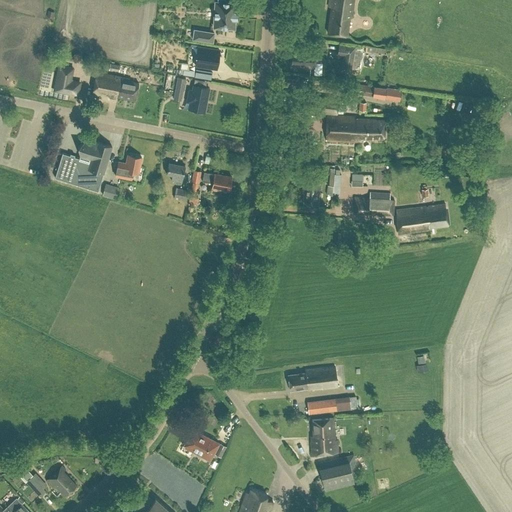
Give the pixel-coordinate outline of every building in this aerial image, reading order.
[(328,0),(328,6),(331,6),(327,32),(347,35),(350,17),(351,17),(353,0),(328,0)] [(213,27),(234,28),(234,18),(236,19),(236,13),(235,12),(235,3),(215,1),(213,27)] [(212,42),(213,33),(194,29),(192,39),(212,42)] [(355,47),(339,44),(337,54),(343,55),(342,66),(352,68),(355,47)] [(219,50),(198,46),(195,64),(217,68),(219,50)] [(373,48),(356,47),(354,64),(371,66),(373,48)] [(321,50),(292,48),(291,66),(313,68),(314,62),(320,62),(321,50)] [(54,90),(77,94),(80,84),(70,82),(73,67),(59,64),(54,90)] [(128,78),(96,71),(91,95),(108,98),(108,94),(135,99),(138,82),(128,80),(128,78)] [(187,71),(186,77),(206,80),(207,74),(187,71)] [(186,78),(177,76),(175,89),(183,90),(186,78)] [(401,91),(356,83),(355,93),(399,101),(401,91)] [(208,88),(193,85),(192,89),(190,89),(189,92),(188,92),(186,101),(189,101),(188,108),(204,111),(208,88)] [(338,98),(307,96),(306,110),(342,113),(343,100),(338,99),(338,98)] [(353,116),(327,115),(326,140),(361,141),(361,138),(375,138),(375,137),(384,138),(384,119),(375,119),(375,118),(353,117),(353,116)] [(96,143),(85,140),(78,146),(80,155),(79,158),(74,156),(74,154),(70,153),(69,155),(62,152),(54,177),(98,190),(112,145),(96,140),(96,143)] [(142,156),(128,154),(126,163),(118,161),(115,175),(131,178),(133,171),(138,172),(142,156)] [(185,165),(168,162),(166,173),(172,175),(171,180),(181,182),(185,165)] [(231,175),(203,171),(201,181),(212,182),(211,187),(228,190),(231,175)] [(322,176),(304,174),(302,189),(305,189),(303,202),(318,204),(322,176)] [(119,187),(105,183),(102,194),(115,198),(119,187)] [(188,190),(175,187),(173,198),(185,200),(188,190)] [(390,193),(370,191),(370,197),(355,195),(354,211),(394,214),(395,199),(390,198),(390,193)] [(446,223),(444,203),(396,209),(399,233),(430,229),(429,225),(446,223)] [(337,386),(335,365),(305,369),(305,372),(288,374),(290,390),(308,388),(308,389),(337,386)] [(359,389),(360,399),(365,399),(364,393),(374,392),(374,382),(364,383),(365,389),(359,389)] [(338,409),(337,397),(319,398),(320,411),(338,409)] [(335,439),(334,417),(312,418),(314,440),(311,441),(312,454),(338,452),(337,439),(335,439)] [(219,442),(192,428),(183,445),(210,459),(219,442)] [(358,472),(354,454),(318,463),(325,490),(355,483),(352,473),(358,472)] [(66,468),(62,464),(46,479),(54,488),(56,486),(65,495),(77,484),(64,470),(66,468)] [(186,465),(184,471),(193,474),(195,469),(186,465)] [(33,474),(28,469),(20,476),(25,481),(26,480),(40,496),(45,491),(32,475),(33,474)] [(239,511),(269,511),(273,501),(266,498),(267,494),(251,487),(249,492),(247,491),(239,511)] [(153,500),(143,491),(134,502),(143,510),(141,511),(172,511),(155,497),(153,500)] [(22,502),(16,497),(0,511),(30,511),(22,503),(22,502)]
